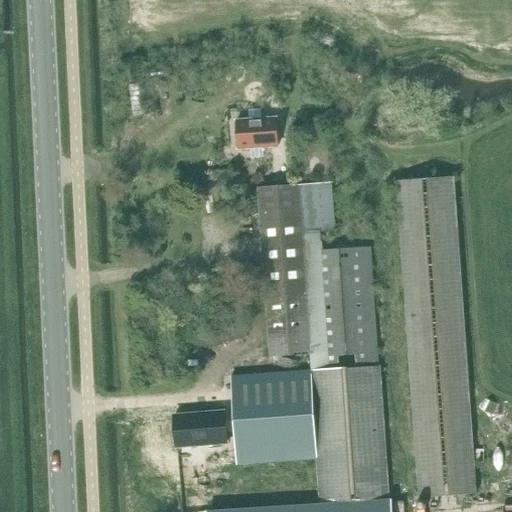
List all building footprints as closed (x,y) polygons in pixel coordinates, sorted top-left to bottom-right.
[(158,112),(156,94),(154,83),(130,87),(133,117),(147,115),(146,113),(158,112)] [(278,118),(238,121),(241,149),(280,146),(278,118)] [(454,176),(396,180),(418,499),(476,493),(454,176)] [(307,293),(304,251),(301,208),(299,184),(259,187),(261,211),(267,296),(307,293)] [(235,417),(236,434),(238,465),(316,459),(319,503),(390,498),(380,366),(371,246),(304,251),(307,293),(267,296),(271,355),(316,352),(318,367),(231,374),(235,417)] [(212,412),(178,415),(181,443),(181,447),(231,443),(228,411),(212,412)] [(391,511),(390,499),(210,511),(391,511)]
